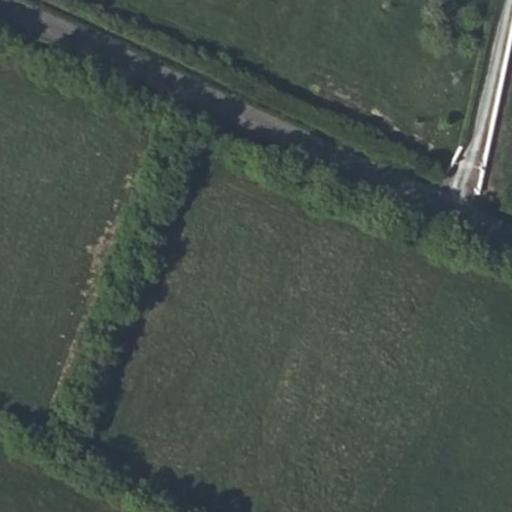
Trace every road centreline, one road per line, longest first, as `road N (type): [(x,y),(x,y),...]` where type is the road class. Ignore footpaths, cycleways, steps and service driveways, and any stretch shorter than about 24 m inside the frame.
road 1 (unclassified): [(464,217),(0,2)]
road 2 (unclassified): [(464,217),(510,0)]
